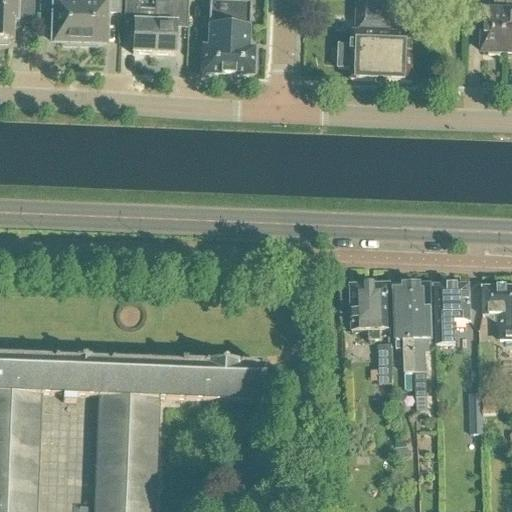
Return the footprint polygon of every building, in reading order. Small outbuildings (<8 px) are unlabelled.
[(0,0),(0,48),(6,49),(6,45),(10,45),(11,25),(16,25),(16,20),(32,20),(32,0),(0,0)] [(62,51),(78,52),(80,4),(65,4),(65,0),(40,0),(40,14),(52,15),(54,17),(54,47),(62,47),(62,51)] [(80,4),(78,52),(95,52),(95,48),(103,48),(104,19),(106,17),(119,17),(119,0),(94,0),(95,5),(80,4)] [(132,57),(153,58),(154,26),(154,13),(139,12),(139,0),(123,0),(123,20),(137,20),(137,26),(133,25),(132,57)] [(413,38),(393,38),(394,0),(357,0),(357,36),(354,36),(353,50),(340,50),(339,73),(352,73),(352,84),(412,87),(413,38)] [(507,0),(494,0),(494,17),(482,16),(481,32),(484,32),(484,56),(489,56),(489,59),(501,59),(501,57),(505,57),(505,17),(507,17),(507,0)] [(174,59),(175,29),(186,29),(187,4),(187,1),(171,1),(170,10),(154,9),(154,13),(154,26),(153,58),(174,59)] [(249,9),(250,9),(250,8),(208,6),(208,7),(209,8),(208,28),(207,28),(207,30),(208,30),(207,51),(202,51),(201,79),(252,81),(253,52),(248,52),(248,31),(249,31),(249,30),(248,30),(249,9)] [(369,336),(369,345),(381,345),(381,336),(392,335),(390,289),(375,290),(375,289),(366,289),(366,290),(351,290),(353,337),(369,336)] [(411,290),(415,378),(417,413),(425,412),(425,401),(426,401),(425,357),(429,357),(428,345),(432,345),(431,289),(411,290)] [(414,378),(415,378),(411,290),(395,290),(396,354),(405,353),(406,394),(415,394),(414,378)] [(456,349),(455,326),(471,326),(469,290),(435,290),(437,350),(456,349)] [(500,319),(500,344),(511,344),(511,292),(483,292),(483,319),(500,319)] [(379,350),(380,375),(380,388),(393,388),(392,349),(379,350)] [(0,511),(35,511),(40,399),(62,400),(62,406),(75,406),(75,401),(98,401),(93,511),(153,511),(158,404),(262,408),(263,370),(181,366),(180,368),(132,367),(132,365),(124,365),(124,366),(42,363),(42,362),(31,361),(31,363),(0,361),(0,511)] [(469,399),(470,440),(484,440),(483,398),(469,399)] [(483,403),(484,420),(496,419),(495,403),(483,403)] [(396,447),(397,461),(408,459),(406,446),(396,447)]
